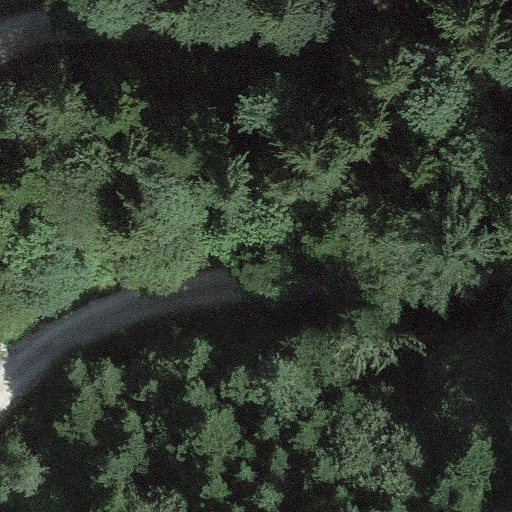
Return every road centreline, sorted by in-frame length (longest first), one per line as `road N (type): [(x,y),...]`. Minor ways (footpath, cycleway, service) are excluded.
road 1 (track): [(0,388),(84,325),(191,291),(277,280),(511,277)]
road 2 (track): [(354,0),(332,13),(280,22),(55,24),(0,42)]
